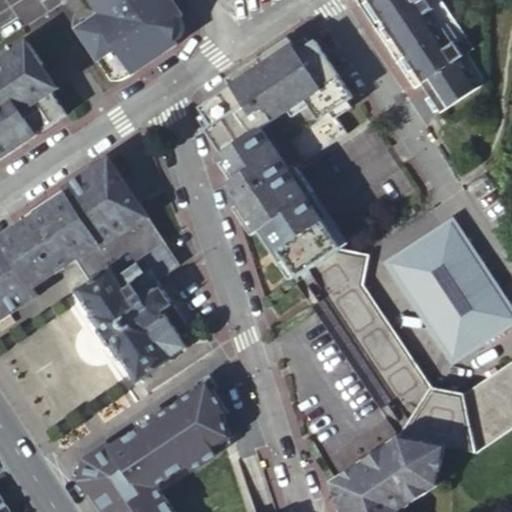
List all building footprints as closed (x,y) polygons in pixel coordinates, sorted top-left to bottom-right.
[(90,0),(106,23),(89,34),(96,44),(90,48),(115,85),(131,74),(134,73),(131,68),(153,53),(158,63),(165,59),(179,50),(176,46),(181,27),(186,24),(169,0),(90,0)] [(360,0),(364,5),(377,24),(381,31),(389,43),(401,61),(410,75),(419,89),(428,102),(436,114),(438,118),(475,90),(415,0),(360,0)] [(372,28),(377,24),(364,5),(359,8),(372,28)] [(389,43),(381,31),(376,34),(384,46),(389,43)] [(89,34),(83,37),(90,48),(96,44),(89,34)] [(0,160),(65,117),(51,96),(35,70),(41,66),(27,44),(0,61),(0,160)] [(279,66),(291,58),(285,51),(274,59),(279,66)] [(208,170),(256,134),(298,104),(314,124),(335,108),(306,69),(295,55),(291,58),(279,66),(274,59),(268,52),(254,63),(228,83),(221,88),(225,94),(214,103),(183,125),(196,143),(191,147),(205,165),(208,170)] [(153,53),(131,68),(134,73),(131,74),(134,79),(158,63),(153,53)] [(410,75),(401,61),(396,65),(405,78),(410,75)] [(58,91),(41,66),(35,70),(51,96),(58,91)] [(225,94),(221,88),(210,97),(214,103),(225,94)] [(436,114),(428,102),(422,105),(431,118),(436,114)] [(232,179),(220,188),(235,207),(251,230),(277,266),(284,261),(295,276),(335,247),(337,245),(301,197),(307,192),(288,167),(326,139),(314,124),(298,104),(256,134),(261,141),(242,156),(245,161),(228,174),(232,179)] [(256,134),(208,170),(220,188),(232,179),(228,174),(245,161),(242,156),(261,141),(256,134)] [(150,271),(141,258),(153,250),(156,248),(145,232),(152,228),(107,160),(62,191),(65,195),(42,210),(48,218),(26,234),(20,225),(0,239),(0,319),(33,298),(28,290),(31,288),(71,262),(85,285),(99,276),(109,269),(123,289),(150,271)] [(25,215),(18,220),(20,225),(26,234),(48,218),(42,210),(65,195),(62,191),(50,199),(29,212),(25,215)] [(337,245),(343,241),(320,209),(307,192),(301,197),(337,245)] [(235,207),(229,212),(246,234),(251,230),(235,207)] [(152,228),(145,232),(156,248),(163,243),(152,228)] [(333,342),(397,435),(444,443),(477,448),(511,424),(511,357),(464,391),(430,385),(396,336),(360,284),(366,252),(335,247),(295,276),(290,279),(311,308),(333,342)] [(150,271),(157,281),(168,273),(153,250),(141,258),(150,271)] [(290,279),(295,276),(284,261),(277,266),(288,280),(290,279)] [(157,281),(150,271),(123,289),(109,269),(99,276),(85,285),(75,291),(91,315),(89,317),(118,360),(120,359),(137,384),(146,378),(171,362),(170,358),(188,347),(182,337),(191,330),(178,312),(157,281)] [(223,417),(227,414),(221,405),(225,402),(220,394),(216,397),(208,385),(138,432),(136,429),(121,438),(123,441),(117,445),(111,449),(108,445),(84,461),(82,472),(79,483),(89,497),(93,494),(104,511),(172,511),(157,488),(189,467),(193,473),(218,456),(214,450),(230,440),(223,417)] [(406,474),(418,495),(438,482),(444,443),(397,435),(389,441),(391,446),(406,474)] [(418,495),(406,474),(391,446),(389,441),(376,450),(333,481),(343,511),(400,511),(399,508),(395,502),(400,499),(404,505),(418,495)] [(395,502),(399,508),(404,505),(400,499),(395,502)]
